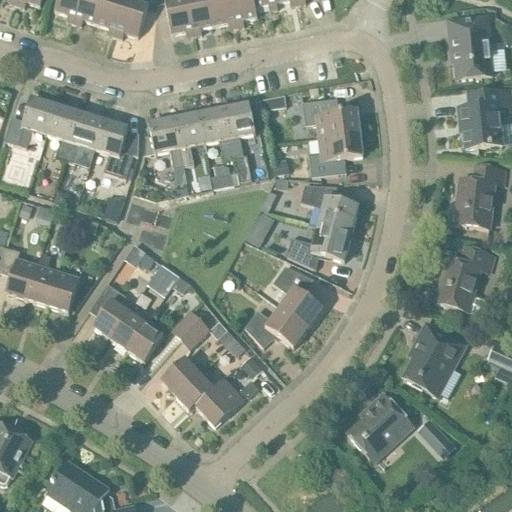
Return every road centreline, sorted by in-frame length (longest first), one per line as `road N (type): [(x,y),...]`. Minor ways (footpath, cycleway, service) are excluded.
road 1 (residential): [(361,35),(386,66),(399,160),(390,257),(362,320),(301,395),(203,483)]
road 2 (residential): [(361,35),(125,83),(0,49)]
road 3 (residential): [(203,483),(80,398),(0,362)]
